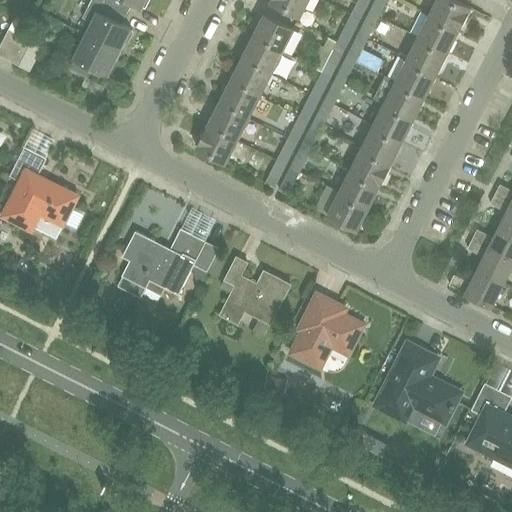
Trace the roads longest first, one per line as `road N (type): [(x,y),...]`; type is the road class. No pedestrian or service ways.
road 1 (tertiary): [(336,511),(0,343)]
road 2 (residential): [(384,277),(133,150)]
road 3 (residential): [(511,36),(384,277)]
road 4 (residential): [(133,150),(211,0)]
road 5 (residential): [(133,150),(0,82)]
road 6 (residential): [(511,341),(384,277)]
